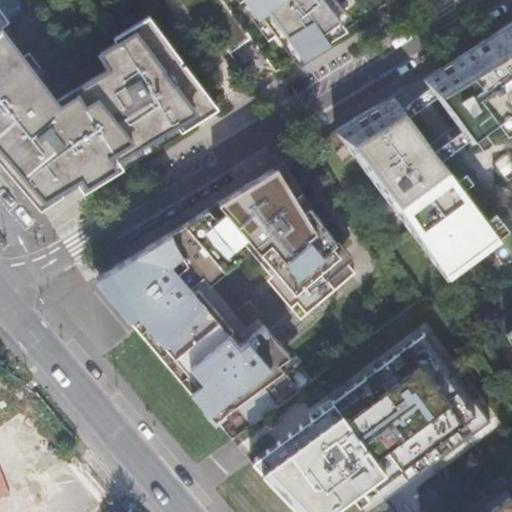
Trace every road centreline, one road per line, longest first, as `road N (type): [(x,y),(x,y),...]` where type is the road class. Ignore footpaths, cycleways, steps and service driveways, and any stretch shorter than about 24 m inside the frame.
road 1 (residential): [(0,283),(77,250),(486,0)]
road 2 (tertiary): [(0,294),(188,511)]
